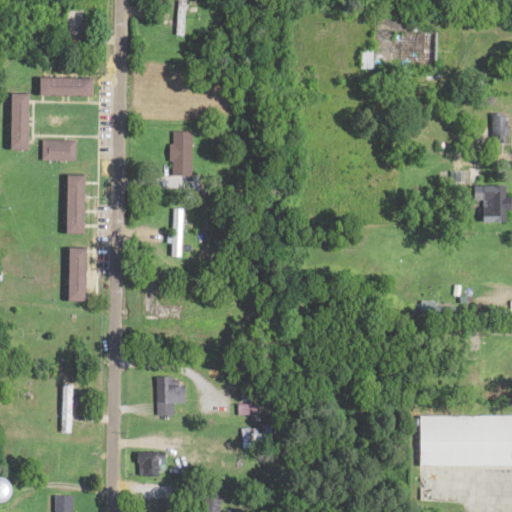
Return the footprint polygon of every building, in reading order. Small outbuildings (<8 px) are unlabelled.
[(187,4),(177,4),(177,38),(187,38),(187,4)] [(86,47),(86,10),(67,10),(67,47),(86,47)] [(391,54),(406,54),(406,34),(391,34),(391,54)] [(375,53),(363,53),(363,71),(375,71),(375,53)] [(96,81),(40,81),(40,98),(96,98),(96,81)] [(31,97),(12,97),(12,153),(31,153),(31,97)] [(509,117),(492,117),(492,147),(509,147),(509,117)] [(193,134),(174,134),(174,179),(193,179),(193,134)] [(78,163),(78,143),(43,143),(43,163),(78,163)] [(87,237),(87,179),(69,179),(69,237),(87,237)] [(510,190),(478,190),(478,225),(510,225),(510,190)] [(184,212),(172,212),(172,261),(184,261),(184,212)] [(89,305),(89,252),(71,252),(71,305),(89,305)] [(144,322),(177,322),(178,308),(157,308),(158,287),(145,286),(144,322)] [(158,380),(158,419),(175,419),(175,407),(186,407),(186,380),(158,380)] [(62,389),(62,436),(74,436),(74,389),(62,389)] [(258,408),(240,408),(240,417),(258,417),(258,408)] [(243,450),(263,450),(263,432),(243,432),(243,450)] [(193,434),(174,434),(174,447),(193,447),(193,434)] [(165,456),(143,456),(143,479),(165,479),(165,456)] [(18,510),(31,501),(21,487),(8,496),(18,510)] [(73,511),(74,499),(55,499),(54,511),(73,511)] [(203,511),(221,511),(223,503),(206,500),(203,511)]
